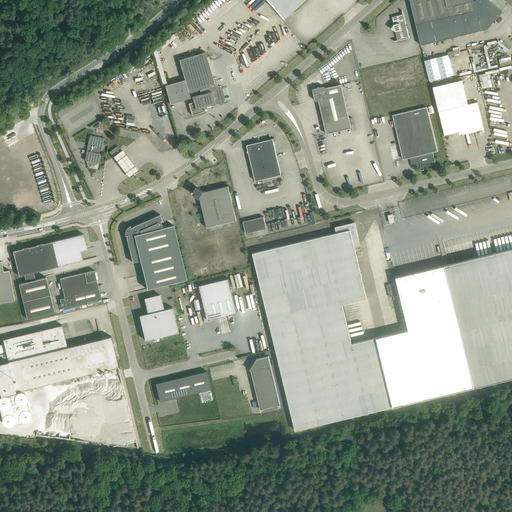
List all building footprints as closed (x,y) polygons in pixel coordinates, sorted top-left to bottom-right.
[(269,0),(285,18),(305,0),(269,0)] [(502,11),(496,5),(489,0),(473,0),(472,0),(409,0),(416,24),(421,45),(428,43),(436,42),(443,40),(451,38),(458,36),(466,34),(473,33),(481,31),(486,30),(502,11)] [(392,29),(406,26),(402,10),(403,14),(392,17),(394,24),(391,28),(392,29)] [(394,41),(409,37),(406,26),(392,29),(395,31),(397,40),(394,41)] [(206,52),(179,59),(185,80),(165,86),(170,103),(190,98),(189,92),(200,89),(201,94),(192,97),(194,102),(189,103),(192,115),(207,111),(207,110),(207,109),(207,106),(206,104),(209,104),(210,105),(211,105),(225,101),(221,86),(218,87),(215,78),(213,78),(206,52)] [(425,60),(430,80),(453,74),(448,54),(425,60)] [(468,57),(460,57),(462,72),(472,70),(472,65),(469,65),(468,57)] [(433,87),(439,111),(444,135),(449,134),(449,135),(452,135),(451,134),(483,126),(478,102),(468,104),(462,80),(433,87)] [(324,123),(326,133),(351,127),(342,84),(325,88),(325,87),(324,86),(321,87),(320,86),(320,85),(319,86),(317,87),(316,86),(317,86),(316,88),(313,88),(312,90),(315,99),(314,99),(315,99),(316,98),(317,99),(317,100),(317,101),(319,100),(319,101),(319,102),(320,106),(320,107),(322,112),(321,112),(322,112),(323,117),(322,117),(323,117),(324,122),(323,122),(324,122),(324,123)] [(427,107),(392,115),(403,159),(410,157),(412,166),(420,164),(420,166),(423,165),(423,167),(436,164),(433,152),(437,151),(427,107)] [(87,151),(86,159),(100,161),(100,163),(104,143),(105,138),(90,135),(87,150),(82,149),(82,150),(87,151)] [(273,139),(247,145),(255,181),(281,175),(273,139)] [(121,151),(118,146),(110,152),(113,157),(121,151)] [(121,151),(113,157),(122,168),(129,178),(138,171),(131,162),(123,150),(121,151)] [(169,198),(188,279),(246,265),(236,223),(239,222),(229,181),(209,186),(219,227),(197,232),(188,194),(169,198)] [(147,289),(152,288),(187,279),(174,225),(164,228),(160,220),(162,220),(160,214),(131,227),(130,225),(130,226),(127,228),(126,230),(125,232),(125,235),(126,235),(132,262),(140,260),(147,289)] [(264,217),(243,222),(246,233),(266,228),(264,217)] [(393,407),(376,337),(352,343),(343,304),(367,298),(353,241),(359,240),(355,222),(344,224),(344,222),(340,223),(340,225),(335,226),(336,232),(253,253),(295,430),(393,407)] [(13,251),(19,275),(24,274),(33,272),(83,260),(80,250),(87,249),(83,234),(13,251)] [(376,337),(393,407),(511,377),(511,248),(396,277),(400,292),(400,294),(409,330),(376,337)] [(0,302),(14,300),(9,270),(3,271),(2,261),(0,261),(0,302)] [(63,310),(102,300),(97,280),(99,279),(98,276),(96,276),(94,270),(60,278),(65,298),(60,299),(63,310)] [(24,274),(26,282),(35,280),(33,272),(24,274)] [(19,284),(23,301),(50,294),(46,277),(35,280),(26,282),(19,284)] [(237,312),(228,278),(199,285),(205,309),(202,310),(205,322),(213,320),(213,318),(237,312)] [(400,294),(400,292),(398,293),(396,283),(387,285),(390,297),(399,294),(398,294),(400,294)] [(50,294),(23,301),(27,318),(55,312),(50,294)] [(163,309),(160,294),(145,298),(149,313),(139,315),(145,339),(178,331),(172,307),(163,309)] [(60,326),(3,339),(4,344),(0,344),(0,353),(6,352),(8,361),(0,363),(0,394),(116,366),(116,367),(118,366),(118,364),(117,364),(111,339),(112,338),(111,336),(109,337),(67,347),(67,345),(66,346),(62,327),(62,326),(62,325),(60,325),(60,326)] [(252,365),(249,370),(250,370),(251,371),(261,410),(280,405),(269,356),(257,359),(258,357),(257,357),(255,361),(256,365),(252,366),(253,366),(252,365)] [(206,371),(155,383),(160,401),(211,389),(206,371)] [(125,433),(127,443),(139,441),(130,400),(117,402),(120,413),(108,415),(113,436),(125,433)]
